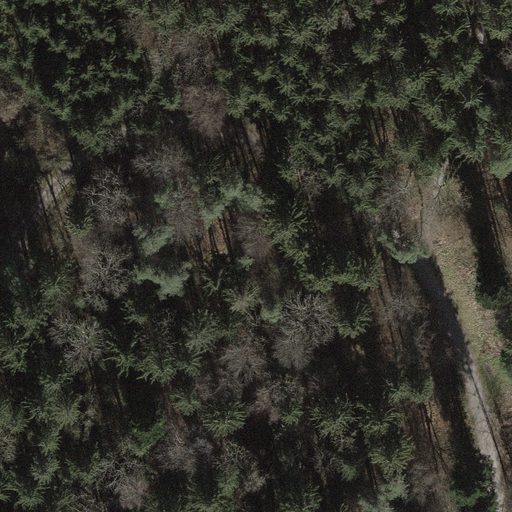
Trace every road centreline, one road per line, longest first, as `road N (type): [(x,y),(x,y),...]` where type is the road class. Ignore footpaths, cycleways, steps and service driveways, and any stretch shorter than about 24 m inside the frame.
road 1 (track): [(0,252),(42,194),(143,127),(232,129),(326,171),(416,242)]
road 2 (track): [(416,242),(470,344),(507,511)]
road 3 (track): [(501,0),(416,242)]
